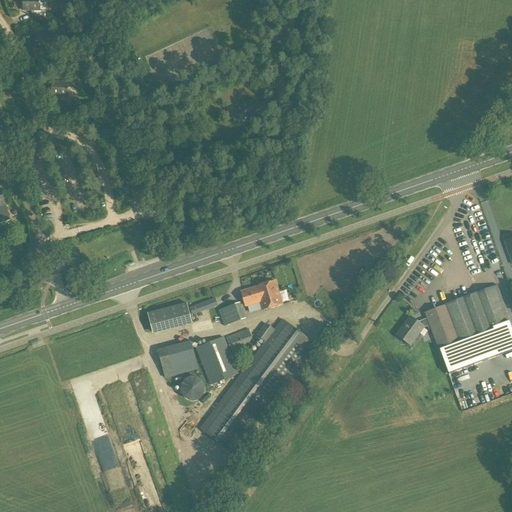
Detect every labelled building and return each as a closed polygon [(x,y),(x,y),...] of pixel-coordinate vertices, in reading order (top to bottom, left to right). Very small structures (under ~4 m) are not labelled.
[(22,9),(40,9),(40,2),(39,2),(39,0),(23,0),(23,3),(22,3),(22,9)] [(52,43),(53,37),(37,34),(36,40),(35,40),(34,47),(51,50),(53,43),(52,43)] [(68,88),(69,82),(53,81),(52,88),(51,88),(50,94),(68,96),(69,88),(68,88)] [(243,124),(263,112),(254,99),(235,111),(243,124)] [(6,207),(2,195),(0,195),(0,223),(11,220),(6,206),(6,207)] [(472,258),(480,255),(477,245),(469,247),(472,258)] [(467,262),(460,265),(464,275),(471,272),(467,262)] [(492,280),(500,276),(498,270),(489,273),(492,280)] [(282,304),(275,281),(255,287),(255,288),(241,293),(245,307),(259,302),(262,311),(282,304)] [(449,374),(511,350),(511,326),(497,286),(498,286),(497,286),(445,305),(445,306),(426,313),(429,319),(419,323),(413,318),(405,328),(403,327),(397,335),(410,345),(423,328),(427,326),(429,331),(432,329),(440,349),(449,374)] [(193,315),(217,306),(214,299),(190,308),(193,315)] [(224,326),(246,318),(240,303),(219,311),(224,326)] [(153,333),(192,322),(187,304),(148,314),(153,333)] [(316,345),(282,320),(274,331),(266,324),(256,336),(265,343),(199,430),(233,455),(316,345)] [(232,354),(255,345),(248,329),(226,338),(232,354)] [(210,386),(239,375),(224,337),(195,349),(210,386)] [(165,379),(198,370),(191,342),(157,350),(165,379)] [(196,402),(202,399),(205,393),(205,387),(202,381),(196,377),(190,377),(184,381),(181,386),(181,393),(184,398),(190,402),(196,402)]
